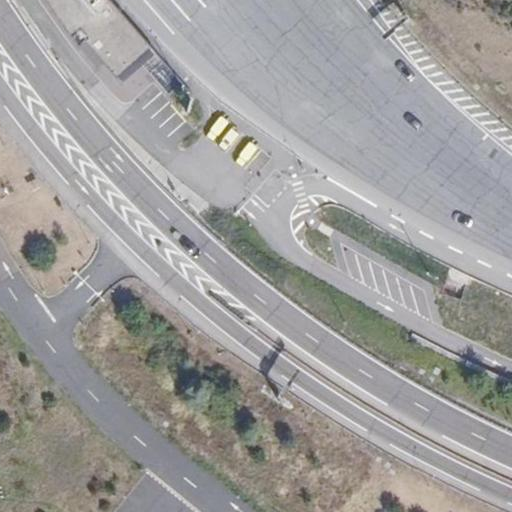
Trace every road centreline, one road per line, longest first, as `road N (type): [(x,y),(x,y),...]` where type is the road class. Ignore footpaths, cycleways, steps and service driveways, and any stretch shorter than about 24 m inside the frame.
road 1 (motorway): [(0,18),(105,154),(221,268),(407,402),(511,453)]
road 2 (motorway): [(0,85),(132,241),(251,343),(376,428),(511,496)]
road 3 (motorway): [(511,226),(362,113),(253,0)]
